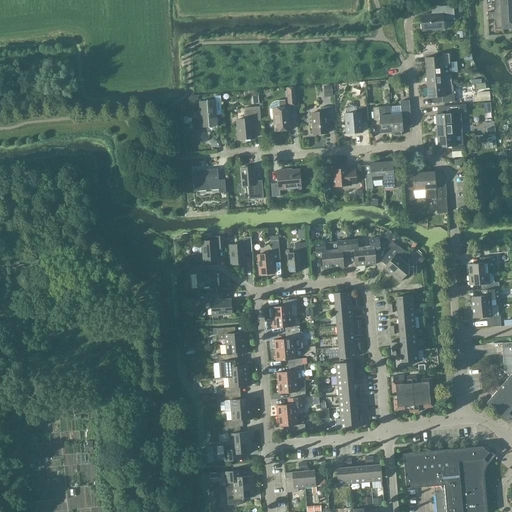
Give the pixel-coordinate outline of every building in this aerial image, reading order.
[(488,16),(511,15),(511,2),(494,3),(494,11),(493,12),(488,12),(488,16)] [(421,15),(422,31),(443,29),(442,21),(454,20),(453,5),(438,6),(439,14),(421,15)] [(511,15),(488,16),(488,20),(493,20),(495,21),(495,29),(511,28),(511,15)] [(438,57),(425,58),(425,65),(426,76),(444,74),(451,74),(452,74),(450,53),(438,54),(438,57)] [(444,74),(426,76),(427,87),(444,85),(452,85),(451,80),(451,74),(444,74)] [(334,91),(333,80),(325,80),(326,91),(334,91)] [(444,85),(427,87),(428,98),(441,97),(442,103),(454,102),(454,91),(452,91),(452,85),(444,85)] [(287,88),(288,96),(289,105),(296,105),(294,88),(287,88)] [(215,100),(199,101),(200,109),(199,111),(198,113),(198,115),(199,117),(199,118),(201,120),(201,128),(217,126),(216,115),(222,115),(220,95),(214,96),(215,100)] [(401,114),(390,115),(392,132),(393,132),(393,136),(402,135),(401,131),(403,131),(402,127),(411,126),(410,104),(409,100),(400,101),(401,105),(401,114)] [(274,119),(275,131),(291,130),(289,107),(286,108),(285,103),(280,103),(279,101),(276,101),(274,102),(272,103),(271,104),(270,107),(270,109),(270,118),(270,119),(274,119)] [(348,104),(344,114),(345,117),(342,125),(346,126),(346,134),(362,132),(361,119),(368,119),(367,106),(359,107),(359,108),(358,108),(348,104)] [(436,125),(461,124),(460,113),(466,112),(466,105),(448,106),(449,113),(435,114),(436,125)] [(252,121),(261,121),(260,106),(244,108),(245,119),(237,120),(239,140),(254,138),(252,121)] [(390,106),(373,107),(374,120),(380,119),(381,133),(392,132),(390,115),(390,106)] [(327,119),(333,118),(332,107),(320,108),(320,112),(312,113),(313,134),(328,133),(327,119)] [(437,136),(462,134),(461,124),(436,125),(437,136)] [(487,137),(497,136),(496,128),(486,129),(487,137)] [(205,142),(210,137),(201,130),(192,131),(205,142)] [(462,134),(437,136),(438,147),(451,146),(452,152),(464,151),(464,145),(463,145),(462,134)] [(382,162),(383,180),(384,187),(394,186),(394,188),(401,187),(400,175),(394,175),(393,161),(382,162)] [(372,181),(383,180),(382,162),(371,163),(372,177),(366,177),(367,190),(373,189),(372,181)] [(357,184),(356,169),(349,170),(349,168),(342,169),(342,166),(327,168),(328,176),(332,176),(333,187),(350,185),(350,184),(357,184)] [(248,186),(248,194),(249,200),(264,199),(262,180),(255,181),(254,167),(241,168),(243,186),(248,186)] [(219,193),(226,192),(225,179),(219,180),(218,169),(193,171),(194,191),(219,189),(219,193)] [(279,188),(301,186),(299,170),(285,171),(285,170),(277,170),(278,183),(271,184),(272,197),(280,196),(279,188)] [(434,172),(423,173),(425,190),(425,199),(436,198),(437,213),(447,213),(446,197),(447,197),(446,185),(435,185),(434,172)] [(413,187),(407,188),(408,200),(414,200),(414,198),(414,191),(425,190),(423,173),(412,173),(413,187)] [(217,248),(224,248),(223,236),(216,237),(217,240),(202,241),(203,261),(218,260),(217,248)] [(245,252),(252,252),(251,237),(244,237),(244,244),(229,245),(231,265),(246,264),(245,252)] [(370,245),(364,246),(365,265),(376,264),(375,251),(380,250),(379,238),(369,239),(370,245)] [(357,240),(347,241),(348,253),(354,252),(355,266),(365,265),(364,246),(358,246),(357,240)] [(272,254),(257,255),(259,274),(274,273),(273,260),(280,259),(279,241),(271,241),(272,254)] [(347,241),(331,242),(333,268),(344,267),(343,253),(348,253),(347,241)] [(392,275),(404,260),(400,256),(405,251),(401,247),(400,248),(391,241),(386,252),(393,258),(382,270),(388,275),(389,273),(392,275)] [(300,257),(306,256),(305,242),(295,243),(296,253),(288,253),(289,272),(301,271),(300,257)] [(331,242),(315,244),(316,256),(322,255),(323,269),(333,268),(331,242)] [(482,263),(468,264),(469,275),(489,273),(488,268),(495,265),(494,262),(497,262),(497,256),(482,258),(482,263)] [(404,260),(392,275),(400,282),(409,271),(413,275),(421,266),(416,262),(412,267),(404,260)] [(198,289),(217,287),(216,272),(205,273),(204,266),(188,267),(189,274),(197,274),(198,289)] [(489,273),(469,275),(470,285),(484,284),(484,290),(498,289),(497,283),(489,284),(489,273)] [(485,296),(470,297),(471,308),(491,306),(491,301),(499,300),(498,289),(484,290),(485,296)] [(335,304),(351,303),(350,292),(334,293),(335,304)] [(212,316),(232,314),(231,299),(219,300),(219,293),(204,294),(204,301),(211,301),(212,316)] [(397,308),(413,306),(412,295),(396,297),(397,308)] [(285,306),(271,307),(272,318),(292,316),(291,305),(296,305),(297,305),(297,299),(284,300),(285,306)] [(336,315),(352,313),(351,303),(335,304),(336,315)] [(398,319),(414,317),(413,306),(397,308),(398,319)] [(491,306),(471,308),(472,318),(487,317),(488,327),(500,326),(501,326),(500,316),(498,317),(492,317),(491,306)] [(312,309),(300,309),(300,319),(313,318),(312,309)] [(337,326),(353,324),(352,313),(336,315),(337,326)] [(292,316),(272,318),(273,328),(287,327),(287,333),(300,332),(299,326),(293,326),(292,316)] [(399,330),(415,328),(414,317),(398,319),(399,330)] [(338,337),(354,335),(353,324),(337,326),(338,337)] [(246,343),(245,332),(235,333),(235,327),(217,328),(217,329),(213,329),(213,335),(217,335),(218,340),(225,339),(226,344),(246,343)] [(400,340),(416,339),(415,328),(399,330),(400,340)] [(288,339),(274,340),(275,350),(295,348),(294,338),(300,338),(300,332),(287,333),(288,339)] [(339,348),(355,346),(354,335),(338,337),(339,348)] [(401,351),(417,350),(416,339),(400,340),(401,351)] [(511,342),(501,343),(504,368),(511,367),(511,342)] [(238,360),(237,354),(247,353),(246,343),(226,344),(227,355),(219,355),(219,356),(215,356),(215,362),(220,361),(238,360)] [(355,346),(339,348),(340,359),(356,357),(355,346)] [(295,348),(275,350),(276,361),(290,360),(290,365),(303,364),(307,364),(306,358),(295,359),(295,348)] [(417,350),(401,351),(402,362),(418,361),(417,350)] [(248,376),(248,365),(242,366),(241,363),(238,363),(238,360),(220,361),(220,368),(221,378),(228,377),(248,376)] [(337,374),(353,373),(352,362),(336,364),(337,374)] [(291,371),(277,372),(278,383),(304,381),(303,364),(290,365),(291,371)] [(510,376),(486,403),(487,404),(504,419),(507,421),(511,416),(511,415),(509,413),(511,409),(511,367),(504,368),(504,371),(510,376)] [(338,385),(354,384),(353,373),(337,374),(338,385)] [(240,393),(240,387),(249,386),(248,376),(228,377),(229,388),(222,388),(222,389),(217,389),(217,395),(222,394),(240,393)] [(396,392),(396,396),(397,400),(394,400),(395,409),(405,408),(404,406),(409,406),(410,412),(419,412),(418,405),(423,404),(423,407),(433,406),(432,397),(430,397),(429,389),(431,389),(431,379),(421,380),(421,382),(416,383),(416,376),(407,377),(407,384),(403,384),(402,382),(393,382),(394,392),(396,392)] [(304,381),(278,383),(278,393),(292,392),(293,398),(303,397),(305,397),(305,391),(304,381)] [(339,396),(355,395),(354,384),(338,385),(339,396)] [(231,410),(251,409),(250,398),(241,399),(240,393),(222,394),(223,401),(224,401),(226,411),(231,410)] [(340,407),(356,406),(355,395),(339,396),(340,407)] [(291,404),(277,405),(277,416),(297,414),(297,408),(304,408),(303,403),(303,397),(293,398),(290,398),(291,404)] [(340,418),(357,417),(356,406),(340,407),(340,418)] [(222,428),(240,426),(243,426),(242,420),(252,419),(251,409),(231,410),(232,421),(222,422),(222,428)] [(297,414),(277,416),(278,426),(292,425),(293,431),(305,430),(305,424),(298,424),(297,414)] [(357,417),(340,418),(341,429),(357,428),(357,417)] [(251,442),(250,432),(240,433),(240,426),(222,428),(223,434),(223,439),(230,439),(231,444),(251,442)] [(251,442),(231,444),(224,444),(224,455),(225,461),(243,460),(242,453),(252,453),(251,442)] [(487,511),(484,475),(485,469),(487,464),(494,457),(489,453),(489,452),(482,446),(403,454),(406,488),(434,485),(436,511),(487,511)] [(370,465),(371,481),(382,481),(381,464),(370,465)] [(360,482),(371,481),(370,465),(359,466),(360,482)] [(349,483),(360,482),(359,466),(348,467),(349,483)] [(338,484),(349,483),(348,467),(337,468),(338,484)] [(315,470),(303,471),(305,487),(311,487),(312,492),(316,492),(316,486),(325,485),(324,471),(315,472),(315,470)] [(254,486),(253,476),(240,477),(239,471),(225,472),(226,488),(254,486)] [(303,471),(285,473),(287,492),(298,491),(298,488),(305,487),(303,471)] [(254,497),(254,486),(226,488),(228,505),(242,504),(241,498),(254,497)] [(363,492),(364,501),(374,500),(373,490),(363,492)]
